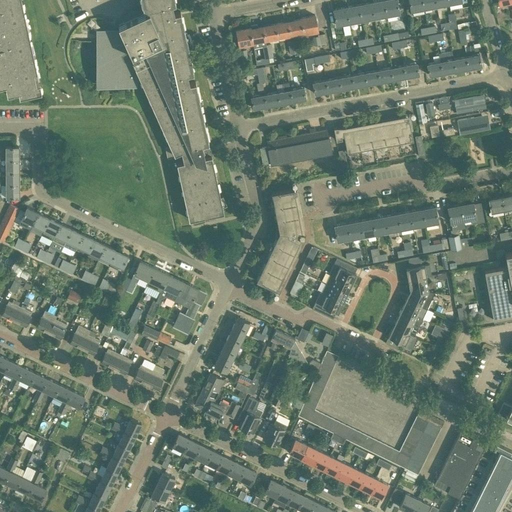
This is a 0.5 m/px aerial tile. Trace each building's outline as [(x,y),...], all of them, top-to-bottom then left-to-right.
[(7,95),(16,93),(18,93),(19,97),(41,93),(21,0),(0,0),(0,87),(5,86),(7,95)] [(141,0),(144,10),(146,10),(147,12),(137,16),(135,12),(128,15),(130,19),(118,24),(122,34),(100,34),(100,83),(142,83),(170,146),(165,147),(167,158),(175,157),(174,154),(181,151),(183,161),(176,163),(189,219),(223,212),(211,155),(203,157),(201,151),(204,150),(202,145),(200,146),(200,144),(208,142),(195,82),(187,83),(185,74),(193,72),(189,51),(194,49),(186,32),(184,32),(180,12),(172,13),(170,4),(175,3),(174,0),(141,0)] [(386,15),(383,0),(380,0),(371,2),(374,18),(386,15)] [(383,0),(386,15),(399,13),(396,0),(383,0)] [(424,8),(422,0),(409,0),(411,10),(424,8)] [(435,0),(422,0),(424,8),(436,6),(435,0)] [(374,18),(371,2),(359,4),(361,20),(374,18)] [(361,20),(359,4),(346,6),(349,22),(361,20)] [(349,22),(346,6),(333,9),(336,25),(349,22)] [(301,17),(305,33),(318,31),(315,15),(301,17)] [(305,33),(301,17),(301,18),(301,19),(289,21),(291,34),(303,32),(304,33),(305,33)] [(289,21),(276,24),(278,36),(291,34),(289,21)] [(276,24),(263,26),(265,39),(278,36),(276,24)] [(266,45),(265,39),(263,26),(258,27),(258,26),(256,25),(251,26),(250,27),(249,27),(252,43),(253,43),(254,48),(266,45)] [(428,27),(429,33),(437,32),(435,25),(428,27)] [(252,43),(249,27),(236,30),(239,46),(252,43)] [(397,33),(390,34),(391,40),(399,39),(398,39),(408,37),(406,27),(396,29),(397,33)] [(429,33),(428,27),(420,28),(421,35),(429,33)] [(435,34),(436,41),(444,39),(443,33),(435,34)] [(436,41),(435,34),(427,36),(429,42),(436,41)] [(320,44),(318,36),(312,37),(313,45),(320,44)] [(364,38),(366,45),(374,44),(372,37),(364,38)] [(366,45),(364,38),(356,40),(358,47),(366,45)] [(332,41),(334,51),(346,49),(345,40),(339,42),(339,39),(332,41)] [(406,39),(398,41),(400,48),(405,46),(408,46),(406,39)] [(293,49),(293,47),(297,46),(296,41),(288,42),(290,49),(293,49)] [(400,48),(398,41),(390,42),(392,49),(400,48)] [(382,51),(380,44),(373,46),(374,52),(382,51)] [(271,51),(270,45),(263,47),(264,54),(268,53),(268,51),(271,51)] [(291,55),(298,53),(297,46),(293,47),(293,49),(290,49),(291,55)] [(373,46),(365,47),(366,54),(374,52),(373,46)] [(347,51),(348,57),(356,56),(355,49),(347,51)] [(453,59),(451,50),(439,53),(442,72),(455,70),(453,59)] [(273,58),(271,51),(268,51),(268,53),(264,54),(265,59),(273,58)] [(348,57),(347,51),(339,52),(340,59),(348,57)] [(442,72),(439,53),(438,53),(438,55),(432,56),(434,62),(427,64),(429,75),(442,72)] [(322,55),(323,62),(331,61),(329,54),(322,55)] [(479,54),(466,56),(468,67),(481,65),(479,54)] [(323,62),(322,55),(304,59),(306,71),(313,69),(312,63),(315,63),(315,64),(323,62)] [(466,56),(453,59),(455,70),(468,67),(466,56)] [(293,61),(285,62),(286,69),(294,67),(293,61)] [(286,69),(285,62),(277,64),(278,70),(286,69)] [(403,65),(406,76),(419,74),(417,62),(403,65)] [(403,65),(391,67),(393,79),(406,76),(403,65)] [(391,67),(378,70),(380,81),(393,79),(391,67)] [(256,68),(245,70),(246,76),(257,74),(256,68)] [(380,81),(378,70),(365,72),(367,83),(380,81)] [(367,83),(365,72),(352,75),(354,86),(367,83)] [(354,86),(352,75),(339,77),(341,88),(354,86)] [(339,77),(326,80),(328,91),(341,88),(339,77)] [(328,91),(326,80),(313,82),(315,93),(328,91)] [(292,101),(290,89),(289,82),(282,83),(283,90),(283,91),(277,92),(279,103),(292,101)] [(303,87),(290,89),(292,101),(305,98),(303,87)] [(279,103),(277,92),(264,94),(266,106),(279,103)] [(266,106),(264,94),(251,97),(253,108),(266,106)] [(438,104),(439,110),(449,108),(448,102),(438,104)] [(456,107),(457,114),(488,108),(487,102),(456,107)] [(426,122),(422,103),(415,105),(419,123),(426,122)] [(434,114),(432,103),(425,104),(427,115),(434,114)] [(488,115),(459,120),(461,132),(462,132),(490,127),(488,115)] [(408,118),(359,127),(343,130),(343,127),(342,127),(337,128),(337,127),(333,127),(336,140),(342,139),(341,136),(344,135),(347,152),(348,152),(347,150),(352,149),(353,151),(361,149),(360,148),(365,147),(366,148),(374,147),(373,145),(378,144),(379,146),(387,144),(386,143),(391,142),(392,144),(400,142),(399,141),(404,140),(405,141),(412,140),(413,140),(409,118),(408,118)] [(429,126),(431,136),(439,135),(437,125),(429,126)] [(277,138),(267,140),(268,146),(259,148),(262,164),(270,162),(270,164),(331,153),(328,138),(326,129),(315,131),(314,129),(309,130),(310,132),(286,137),(285,135),(278,136),(277,138)] [(6,159),(19,159),(19,146),(6,146),(6,159)] [(19,172),(19,159),(6,159),(6,172),(19,172)] [(19,172),(6,172),(6,184),(19,184),(19,172)] [(19,184),(6,184),(6,197),(19,197),(19,184)] [(277,213),(278,218),(276,218),(279,231),(278,232),(279,232),(273,243),(274,244),(272,249),(271,248),(267,255),(269,256),(266,261),(265,260),(262,267),(263,268),(261,273),(259,272),(256,279),(256,278),(255,279),(276,289),(276,288),(299,240),(299,237),(304,237),(305,232),(300,231),(300,228),(301,228),(293,189),(294,189),(293,188),(271,192),(271,193),(272,193),(273,200),(274,200),(275,205),(274,205),(275,213),(277,213)] [(511,194),(501,197),(503,209),(511,207),(511,194)] [(503,209),(501,197),(489,199),(488,199),(491,211),(503,209)] [(472,202),(460,204),(463,220),(476,217),(473,202),(472,202)] [(10,204),(7,209),(17,214),(20,209),(10,204)] [(460,204),(448,207),(448,206),(447,206),(450,222),(463,220),(460,204)] [(434,206),(422,208),(425,224),(438,222),(435,206),(434,206)] [(33,224),(38,212),(27,207),(19,224),(30,229),(33,224)] [(425,224),(422,208),(410,211),(412,226),(425,224)] [(17,214),(7,209),(4,215),(15,220),(17,214)] [(410,211),(397,213),(400,229),(412,226),(410,211)] [(38,212),(33,224),(44,229),(49,218),(38,212)] [(400,229),(397,213),(384,216),(387,231),(400,229)] [(15,220),(4,215),(2,220),(12,225),(15,220)] [(384,216),(372,218),(375,233),(387,231),(384,216)] [(49,218),(44,229),(41,235),(52,240),(55,235),(61,223),(49,218)] [(375,233),(372,218),(359,220),(362,236),(375,233)] [(12,225),(2,220),(0,223),(0,226),(10,231),(12,225)] [(362,236),(359,220),(347,223),(350,238),(362,236)] [(61,223),(55,235),(66,240),(72,228),(61,223)] [(350,238),(347,223),(335,225),(334,225),(337,241),(350,238)] [(10,231),(0,226),(0,232),(7,236),(10,231)] [(72,228),(66,240),(64,245),(75,251),(75,250),(77,245),(83,234),(72,228)] [(509,238),(507,231),(499,233),(500,239),(509,238)] [(83,234),(77,245),(75,250),(86,255),(94,239),(83,234)] [(468,246),(466,238),(459,239),(458,235),(448,237),(451,249),(468,246)] [(466,238),(468,246),(481,244),(479,235),(466,238)] [(20,250),(24,241),(18,237),(13,246),(20,250)] [(440,242),(430,244),(431,251),(448,248),(446,237),(440,238),(440,242)] [(431,251),(430,244),(428,238),(420,240),(421,246),(423,252),(431,251)] [(105,245),(94,239),(86,255),(98,260),(100,256),(105,245)] [(24,241),(20,250),(27,253),(31,244),(24,241)] [(404,249),(405,256),(413,254),(410,241),(402,243),(404,249)] [(105,245),(100,256),(111,262),(116,250),(105,245)] [(42,260),(47,251),(40,248),(36,257),(42,260)] [(380,260),(379,254),(378,248),(370,249),(371,256),(373,262),(380,260)] [(116,250),(111,262),(109,265),(120,270),(122,267),(128,255),(116,250)] [(360,250),(352,251),(354,258),(361,257),(360,250)] [(53,254),(47,251),(42,260),(49,264),(53,254)] [(354,258),(352,251),(345,253),(346,259),(354,258)] [(507,266),(484,270),(493,320),(511,316),(511,252),(505,254),(507,266)] [(417,263),(421,262),(420,256),(407,258),(408,265),(417,263)] [(336,258),(329,273),(351,284),(356,274),(351,272),(354,266),(336,258)] [(65,271),(69,262),(62,259),(58,268),(65,271)] [(148,280),(154,267),(140,261),(136,269),(130,266),(125,276),(117,294),(119,295),(117,299),(122,301),(124,297),(128,299),(132,291),(127,288),(128,285),(133,288),(139,276),(148,280)] [(69,262),(65,271),(72,274),(76,265),(69,262)] [(408,279),(425,277),(426,276),(424,265),(406,269),(408,279)] [(17,267),(14,273),(19,276),(22,270),(17,267)] [(154,267),(148,280),(146,285),(160,292),(169,274),(154,267)] [(87,282),(92,273),(85,270),(80,279),(87,282)] [(98,276),(92,273),(87,282),(94,285),(98,276)] [(330,274),(325,283),(347,293),(351,284),(329,273),(328,274),(330,274)] [(160,292),(156,301),(153,299),(150,305),(157,308),(159,302),(161,298),(166,297),(174,301),(183,281),(169,274),(160,292)] [(9,289),(15,292),(22,278),(16,275),(9,289)] [(428,292),(425,277),(408,279),(409,290),(428,292)] [(98,286),(105,290),(109,281),(102,278),(98,286)] [(23,287),(28,290),(31,284),(25,281),(23,287)] [(111,282),(109,281),(105,290),(112,293),(116,284),(111,282)] [(183,281),(177,294),(174,301),(186,307),(183,313),(179,310),(171,326),(176,328),(172,335),(183,341),(187,333),(194,318),(193,317),(199,304),(200,305),(206,293),(197,289),(198,288),(183,281)] [(319,291),(319,292),(342,303),(347,293),(325,283),(321,292),(319,291)] [(409,290),(406,298),(427,308),(434,293),(428,292),(409,290)] [(70,292),(67,298),(78,303),(81,297),(70,292)] [(342,303),(319,292),(311,308),(330,317),(333,311),(338,313),(342,303)] [(449,302),(450,294),(440,293),(439,300),(449,302)] [(57,296),(54,302),(60,304),(62,299),(57,296)] [(406,298),(401,306),(423,317),(427,308),(406,298)] [(13,320),(21,306),(18,305),(19,302),(13,299),(11,303),(9,301),(7,305),(6,305),(1,314),(13,320)] [(157,308),(150,305),(146,313),(153,316),(157,308)] [(21,306),(13,320),(25,326),(30,316),(29,316),(31,312),(25,309),(25,308),(21,306)] [(423,317),(401,306),(396,317),(418,327),(423,317)] [(48,333),(55,318),(56,315),(44,310),(42,314),(43,314),(42,317),(41,317),(36,327),(48,333)] [(444,316),(453,321),(454,319),(453,312),(445,313),(444,316)] [(231,329),(243,334),(249,322),(237,316),(231,329)] [(418,327),(396,317),(392,327),(416,338),(416,337),(414,336),(418,327)] [(445,324),(450,327),(453,322),(444,317),(442,323),(445,324)] [(60,321),(55,318),(48,333),(60,338),(65,328),(64,328),(66,325),(60,322),(60,321)] [(113,322),(114,321),(107,318),(100,333),(107,336),(110,330),(113,322)] [(122,336),(126,328),(113,322),(110,330),(122,336)] [(81,349),(90,330),(78,324),(76,329),(76,330),(74,334),(69,343),(81,349)] [(298,336),(309,340),(313,330),(301,326),(298,336)] [(416,338),(392,327),(387,336),(404,344),(402,347),(410,350),(416,338)] [(243,334),(231,329),(226,341),(238,346),(243,334)] [(295,338),(294,337),(276,329),(275,329),(270,340),(290,349),(288,354),(304,362),(305,359),(294,340),(295,338)] [(90,330),(81,349),(93,354),(98,345),(97,344),(99,341),(99,339),(93,336),(95,332),(90,330)] [(131,330),(123,347),(128,349),(136,332),(131,330)] [(157,339),(168,344),(171,336),(160,331),(157,339)] [(147,339),(142,349),(148,352),(153,342),(147,339)] [(226,341),(220,353),(232,359),(238,346),(226,341)] [(272,342),(270,348),(275,350),(278,345),(272,342)] [(165,345),(159,356),(165,359),(167,353),(176,358),(179,352),(165,345)] [(290,349),(284,346),(281,351),(288,354),(290,349)] [(113,368),(120,354),(107,348),(107,349),(108,349),(106,353),(105,353),(100,362),(113,368)] [(335,361),(338,356),(326,350),(324,356),(335,361)] [(232,359),(220,353),(214,365),(226,371),(232,359)] [(131,359),(120,354),(113,368),(125,374),(129,364),(128,363),(131,359)] [(10,360),(0,355),(0,368),(5,371),(10,360)] [(335,361),(324,356),(322,361),(333,366),(335,361)] [(10,360),(5,371),(14,375),(13,377),(16,378),(22,366),(10,360)] [(319,366),(321,363),(314,360),(309,363),(308,364),(318,368),(319,366)] [(331,371),(333,366),(322,361),(321,363),(319,366),(331,371)] [(145,383),(152,369),(140,364),(138,368),(133,378),(145,383)] [(155,364),(152,369),(145,383),(157,389),(162,379),(164,375),(158,372),(160,367),(155,364)] [(22,366),(16,378),(19,380),(20,378),(29,382),(34,372),(22,366)] [(328,377),(331,371),(319,366),(318,368),(317,372),(328,377)] [(47,378),(34,372),(29,382),(39,387),(38,389),(41,390),(47,378)] [(326,382),(328,377),(317,372),(315,377),(326,382)] [(211,399),(213,401),(224,380),(210,373),(194,405),(206,410),(211,399)] [(237,381),(248,386),(251,380),(239,375),(237,381)] [(246,391),(254,395),(260,380),(253,377),(246,391)] [(324,387),(326,382),(315,377),(312,382),(324,387)] [(47,378),(41,390),(43,391),(44,389),(54,394),(59,383),(47,378)] [(245,393),(248,386),(238,382),(235,387),(245,393)] [(262,388),(258,397),(262,398),(264,395),(268,383),(265,382),(262,388)] [(324,387),(312,382),(310,388),(321,393),(324,387)] [(71,389),(59,383),(54,394),(63,399),(62,401),(65,402),(71,389)] [(273,397),(270,402),(278,405),(284,392),(283,392),(285,387),(281,385),(278,389),(277,389),(273,397)] [(319,398),(321,393),(310,388),(308,393),(319,398)] [(84,395),(71,389),(65,402),(68,403),(69,401),(78,406),(84,395)] [(317,403),(319,398),(308,393),(305,398),(317,403)] [(256,407),(259,400),(248,395),(237,419),(241,421),(238,427),(245,430),(256,407)] [(296,395),(292,405),(300,408),(304,398),(296,395)] [(303,404),(314,409),(317,403),(305,398),(303,404)] [(211,399),(206,410),(205,411),(219,417),(221,411),(233,417),(239,404),(231,401),(229,405),(220,400),(219,403),(213,401),(211,399)] [(511,406),(503,402),(497,414),(511,421),(511,406)] [(92,413),(103,418),(108,408),(96,403),(92,413)] [(303,404),(298,415),(315,423),(320,412),(314,409),(303,404)] [(256,407),(245,430),(252,434),(260,417),(259,416),(263,410),(256,407)] [(320,426),(325,415),(320,412),(315,423),(320,426)] [(423,417),(417,414),(414,419),(427,426),(429,420),(423,417)] [(325,429),(331,417),(325,415),(320,426),(325,429)] [(330,431),(336,420),(331,417),(325,429),(330,431)] [(123,427),(122,429),(134,436),(141,423),(130,418),(125,428),(123,427)] [(427,426),(414,419),(412,424),(424,431),(427,426)] [(271,422),(263,439),(277,446),(285,429),(287,425),(276,420),(274,424),(271,422)] [(335,434),(341,422),(336,420),(330,431),(333,433),(335,434)] [(441,426),(435,423),(429,420),(427,426),(439,431),(441,426)] [(341,437),(346,425),(341,422),(335,434),(339,436),(341,437)] [(305,429),(311,432),(314,426),(307,423),(305,429)] [(424,431),(412,424),(409,430),(422,436),(424,431)] [(346,439),(352,427),(346,425),(341,437),(345,439),(346,439)] [(318,435),(321,429),(314,426),(311,432),(318,435)] [(439,431),(427,426),(424,431),(436,437),(439,431)] [(351,442),(357,430),(352,427),(346,439),(351,442)] [(19,441),(22,442),(22,443),(27,432),(21,429),(18,437),(20,438),(19,441)] [(123,433),(118,443),(128,448),(134,436),(122,429),(120,432),(123,433)] [(356,444),(362,433),(357,430),(351,442),(356,444)] [(422,436),(409,430),(407,435),(419,441),(422,436)] [(461,430),(437,478),(450,485),(447,491),(458,496),(450,511),(490,511),(511,469),(511,455),(511,454),(511,451),(494,442),(492,445),(461,430)] [(436,437),(424,431),(422,436),(433,442),(436,437)] [(183,451),(189,439),(178,433),(172,445),(183,451)] [(335,434),(333,433),(330,438),(336,441),(339,436),(335,434)] [(361,447),(367,435),(362,433),(356,444),(361,447)] [(367,450),(372,438),(367,435),(361,447),(367,450)] [(419,441),(407,435),(404,440),(417,446),(419,441)] [(339,436),(336,441),(343,444),(345,439),(341,437),(339,436)] [(433,442),(422,436),(419,441),(431,447),(433,442)] [(300,457),(307,443),(295,438),(288,451),(300,457)] [(372,452),(378,440),(372,438),(367,450),(372,452)] [(200,444),(189,439),(183,451),(194,456),(200,444)] [(377,455),(383,443),(378,440),(372,452),(377,455)] [(414,451),(417,446),(404,440),(401,445),(414,451)] [(431,447),(419,441),(417,446),(428,452),(431,447)] [(111,451),(110,454),(122,460),(128,448),(118,443),(113,452),(111,451)] [(307,443),(300,457),(311,463),(318,449),(307,443)] [(382,457),(388,445),(383,443),(377,455),(382,457)] [(211,450),(200,444),(194,456),(205,462),(211,450)] [(387,460),(393,448),(388,445),(382,457),(387,460)] [(399,451),(393,463),(404,468),(405,469),(409,462),(411,457),(414,451),(401,445),(399,451)] [(359,455),(362,449),(355,446),(352,452),(359,455)] [(428,452),(417,446),(414,451),(426,457),(428,452)] [(65,462),(70,452),(59,447),(55,457),(65,462)] [(393,448),(387,460),(393,463),(399,451),(393,448)] [(318,449),(311,463),(323,468),(329,455),(318,449)] [(368,452),(362,449),(359,455),(365,458),(368,452)] [(211,450),(205,462),(216,467),(222,455),(211,450)] [(426,457),(414,451),(411,457),(423,463),(426,457)] [(111,457),(106,467),(117,472),(122,460),(110,454),(109,456),(111,457)] [(161,466),(166,469),(172,456),(167,454),(161,466)] [(222,455),(216,467),(227,473),(233,461),(222,455)] [(329,455),(323,468),(334,474),(341,461),(329,455)] [(382,467),(385,461),(378,457),(375,464),(382,467)] [(423,463),(411,457),(409,462),(421,468),(423,463)] [(244,466),(233,461),(227,473),(238,478),(244,466)] [(341,461),(334,474),(346,480),(352,466),(341,461)] [(385,461),(382,467),(389,470),(392,464),(385,461)] [(181,469),(187,472),(190,465),(184,462),(181,469)] [(421,468),(409,462),(405,469),(417,475),(421,468)] [(88,474),(90,471),(91,468),(84,465),(82,470),(88,474)] [(10,469),(7,468),(6,470),(0,466),(0,479),(4,481),(10,469)] [(244,466),(238,478),(250,484),(256,472),(244,466)] [(352,466),(346,480),(357,486),(364,472),(352,466)] [(101,477),(99,476),(98,478),(111,484),(117,472),(106,467),(101,477)] [(197,477),(201,470),(196,468),(192,475),(197,477)] [(417,475),(405,469),(404,468),(401,475),(414,481),(417,475)] [(13,470),(10,469),(4,481),(16,487),(21,477),(12,473),(13,470)] [(201,470),(197,477),(202,479),(206,473),(201,470)] [(156,483),(169,489),(175,478),(162,472),(156,483)] [(375,478),(364,472),(357,486),(369,491),(375,478)] [(31,482),(21,477),(16,487),(28,493),(34,481),(32,480),(31,482)] [(98,478),(97,481),(99,482),(94,492),(105,497),(111,484),(98,478)] [(219,488),(223,481),(218,478),(214,485),(219,488)] [(375,478),(369,491),(380,497),(387,484),(375,478)] [(450,485),(437,478),(434,484),(447,491),(450,485)] [(275,497),(281,484),(270,479),(264,491),(275,497)] [(34,481),(28,493),(41,499),(46,489),(36,484),(37,482),(34,481)] [(223,481),(219,488),(225,490),(228,483),(223,481)] [(169,489),(156,483),(151,494),(163,501),(169,489)] [(281,484),(275,497),(286,502),(292,490),(281,484)] [(394,487),(388,499),(396,503),(403,491),(394,487)] [(241,490),(237,496),(243,499),(246,493),(241,490)] [(292,490),(286,502),(297,508),(303,495),(292,490)] [(87,500),(86,503),(99,509),(105,497),(94,492),(89,501),(87,500)] [(410,511),(417,498),(405,492),(398,506),(410,511)] [(308,511),(314,501),(303,495),(297,508),(306,511),(308,511)] [(256,505),(256,506),(262,508),(265,502),(259,499),(260,498),(255,496),(252,503),(256,505)] [(146,511),(151,511),(154,508),(157,503),(145,497),(140,509),(146,511)] [(424,511),(428,504),(417,498),(410,511),(424,511)] [(322,511),(325,506),(314,501),(308,511),(322,511)] [(86,503),(85,505),(87,506),(84,511),(97,511),(99,509),(86,503)]
